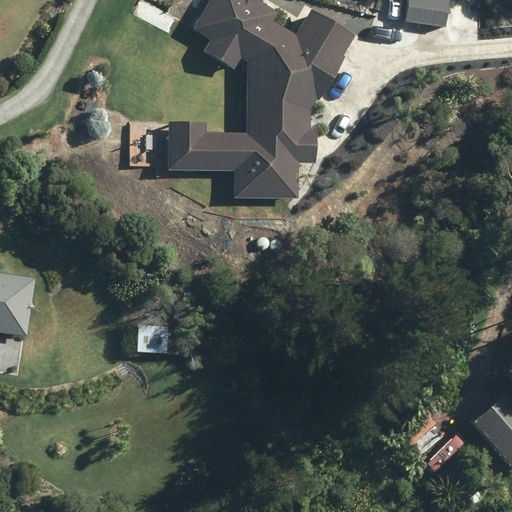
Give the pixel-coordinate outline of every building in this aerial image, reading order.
[(271,12),(250,0),(203,0),(185,29),(205,40),(198,52),(228,69),(234,57),(242,61),(241,134),(198,133),(198,124),(161,124),(161,170),(227,171),(227,198),(290,199),(290,164),(307,164),(307,129),(303,129),(305,109),(348,37),(304,10),(290,35),(266,21),(271,12)] [(403,0),(400,21),(439,27),(443,0),(403,0)] [(0,333),(17,336),(25,279),(0,275),(0,333)] [(162,327),(133,327),(132,357),(161,357),(162,327)] [(465,418),(506,466),(511,461),(511,397),(503,386),(465,418)] [(427,471),(445,490),(473,466),(455,447),(427,471)] [(494,511),(478,491),(465,501),(473,511),(494,511)]
